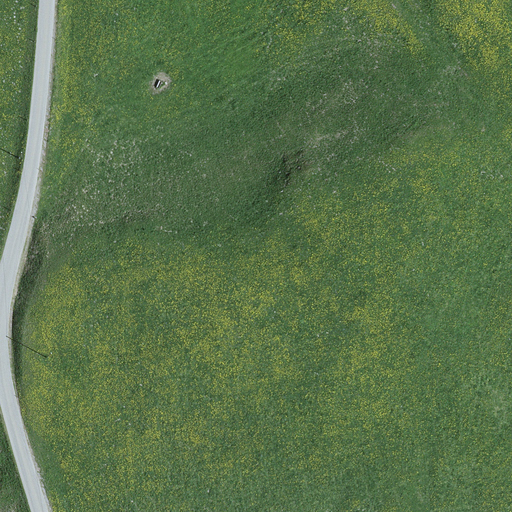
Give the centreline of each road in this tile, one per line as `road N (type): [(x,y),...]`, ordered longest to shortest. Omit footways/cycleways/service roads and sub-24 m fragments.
road 1 (unclassified): [(47,0),(38,127),(0,335)]
road 2 (unclassified): [(0,365),(43,511)]
